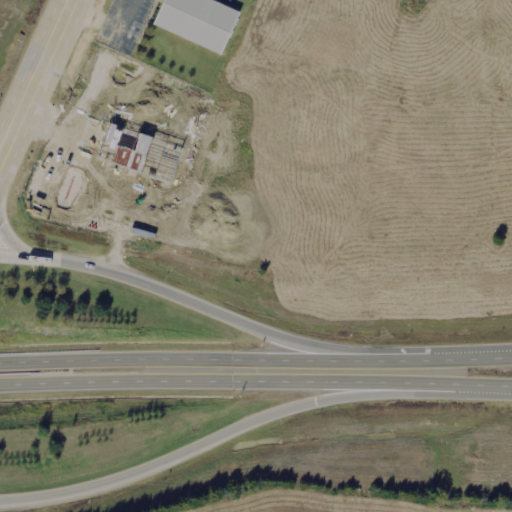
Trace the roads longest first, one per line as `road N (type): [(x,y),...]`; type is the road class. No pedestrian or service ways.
road 1 (trunk): [(0,496),(107,479),(312,399),(436,384)]
road 2 (trunk): [(0,386),(436,384)]
road 3 (trunk): [(365,362),(268,336),(111,273),(0,255)]
road 4 (trunk): [(365,362),(0,363)]
road 5 (primary): [(0,144),(66,0)]
road 6 (trunk): [(511,358),(365,362)]
